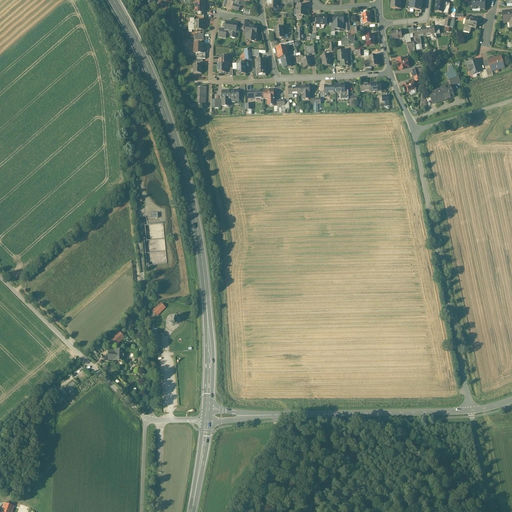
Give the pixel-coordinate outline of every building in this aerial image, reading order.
[(277,1),(270,0),(270,9),(278,10),(278,6),(277,6),(277,1)] [(391,0),(391,5),(391,9),(398,9),(401,9),(401,0),(391,0)] [(484,0),(472,0),(472,9),(484,10),(484,0)] [(205,1),(195,1),(195,13),(204,13),(204,5),(205,5),(205,1)] [(234,2),(230,1),(228,7),(226,6),(225,9),(231,10),(232,10),(233,4),(234,2)] [(411,2),(410,10),(420,11),(421,3),(411,2)] [(445,3),(437,2),(435,12),(448,14),(450,4),(445,4),(445,3)] [(306,6),(297,6),(296,16),(305,16),(306,6)] [(511,11),(502,12),(503,23),(511,22),(511,28),(510,28),(511,28),(511,11)] [(369,13),(362,15),(363,20),(361,21),(361,25),(363,24),(363,25),(371,24),(369,13)] [(327,16),(317,16),(316,25),(327,25),(327,16)] [(343,16),(333,16),(334,25),(335,30),(344,30),(343,24),(343,16)] [(477,20),(467,18),(465,26),(465,27),(471,28),(476,29),(477,20)] [(204,21),(194,21),(194,19),(190,19),(190,23),(188,23),(188,28),(192,28),(192,30),(203,31),(204,21)] [(237,24),(226,22),(226,23),(225,29),(220,28),(219,34),(226,35),(226,33),(231,34),(230,37),(235,38),(235,33),(236,33),(237,24)] [(257,27),(247,26),(245,34),(247,34),(256,36),(256,35),(257,27)] [(434,27),(423,29),(425,36),(431,35),(435,34),(434,30),(434,27)] [(283,28),(275,28),(276,39),(284,39),(283,28)] [(423,29),(413,30),(415,38),(420,37),(425,36),(423,29)] [(400,31),(390,33),(392,40),(402,38),(400,31)] [(373,35),(365,36),(366,42),(364,43),(365,46),(367,46),(375,45),(373,35)] [(203,44),(194,44),(194,53),(197,53),(203,54),(203,53),(203,44)] [(280,48),(276,48),(279,58),(281,58),(288,56),(286,47),(286,46),(280,48)] [(314,46),(305,47),(306,55),(314,54),(314,46)] [(346,51),(338,52),(339,62),(339,61),(340,67),(340,68),(341,68),(343,68),(343,67),(343,66),(348,66),(346,51)] [(329,54),(321,56),(323,67),(331,65),(329,54)] [(376,55),(369,57),(364,58),(365,68),(370,67),(378,66),(376,55)] [(288,56),(281,58),(283,68),(292,66),(289,56),(288,56)] [(501,57),(488,61),(490,67),(491,71),(492,71),(504,68),(501,57)] [(303,59),(301,59),(302,63),(303,63),(304,68),(311,66),(309,58),(303,59)] [(404,59),(398,60),(398,62),(396,62),(398,70),(399,69),(400,70),(406,69),(406,68),(408,67),(407,60),(404,60),(404,59)] [(265,60),(256,61),(257,73),(265,73),(265,60)] [(478,60),(467,63),(469,69),(469,70),(469,72),(470,73),(471,76),(481,73),(481,72),(481,71),(478,60)] [(246,63),(237,63),(237,74),(246,74),(246,63)] [(220,64),(218,64),(218,73),(226,73),(226,64),(220,64)] [(201,65),(194,65),(193,74),(201,74),(201,65)] [(490,67),(485,68),(485,70),(488,78),(493,76),(492,71),(491,71),(490,67)] [(451,79),(449,80),(451,85),(449,86),(450,86),(460,82),(458,76),(457,77),(451,79)] [(412,82),(403,86),(406,93),(409,92),(415,90),(415,89),(412,82)] [(371,84),(360,84),(361,92),(371,92),(371,84)] [(381,84),(371,84),(371,92),(381,91),(381,84)] [(335,85),(324,86),(325,94),(335,93),(335,85)] [(345,85),(335,85),(335,93),(340,93),(345,93),(345,91),(345,85)] [(309,86),(299,87),(299,95),(302,94),(309,94),(309,86)] [(449,86),(429,93),(433,105),(454,97),(450,86),(449,86)] [(299,87),(288,87),(289,95),(299,95),(299,87)] [(206,88),(198,88),(197,105),(206,105),(206,88)] [(263,91),(253,92),(253,99),(263,99),(263,91)] [(273,91),(263,91),(263,99),(268,99),(273,98),(273,91)] [(345,93),(340,93),(340,100),(348,100),(348,91),(345,91),(345,93)] [(230,92),(222,92),(222,100),(222,106),(226,106),(226,100),(230,100),(230,92)] [(239,92),(230,92),(230,100),(234,100),(239,100),(239,92)] [(152,312),(157,317),(165,308),(161,304),(152,312)] [(118,332),(110,340),(109,340),(115,346),(124,338),(118,332)] [(114,354),(108,354),(108,360),(123,361),(123,351),(114,350),(114,354)]
